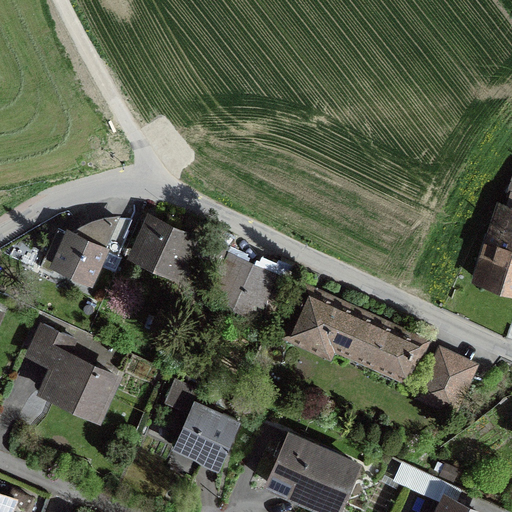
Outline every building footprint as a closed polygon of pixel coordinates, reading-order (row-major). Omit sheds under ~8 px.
[(511,208),(502,205),(478,283),(511,293),(511,208)] [(183,281),(201,238),(152,219),(135,261),(183,281)] [(95,285),(112,249),(74,231),(57,267),(95,285)] [(281,279),(230,256),(211,299),(261,322),(281,279)] [(426,346),(313,293),(290,343),(327,361),(332,350),(408,386),(426,346)] [(219,323),(197,313),(189,332),(210,342),(219,323)] [(78,341),(42,325),(28,359),(52,369),(40,397),(106,425),(127,376),(73,353),(78,341)] [(480,367),(442,350),(421,397),(460,414),(480,367)] [(242,425),(198,405),(178,451),(221,471),(242,425)] [(345,511),(365,465),(292,435),(269,491),(318,511),(345,511)] [(434,469),(408,459),(402,475),(428,485),(434,469)] [(16,511),(21,501),(0,492),(0,511),(16,511)] [(488,511),(451,495),(442,511),(488,511)]
